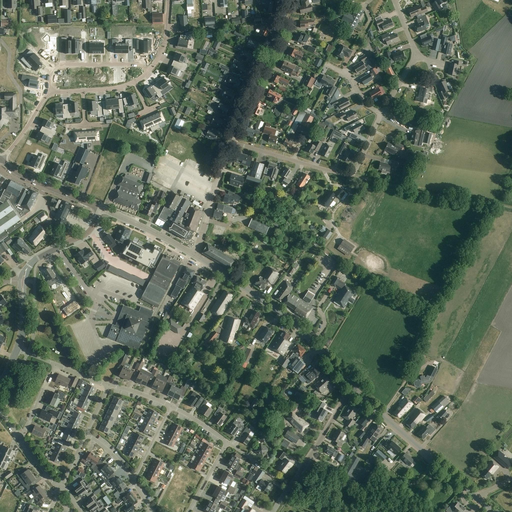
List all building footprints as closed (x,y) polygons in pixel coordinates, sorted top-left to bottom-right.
[(7,9),(16,9),(16,0),(8,0),(8,4),(7,4),(7,9)] [(42,7),(39,7),(39,2),(38,2),(37,0),(29,0),(30,2),(31,2),(31,5),(30,5),(31,10),(36,10),(36,16),(43,16),(42,7)] [(86,0),(87,0),(87,3),(87,5),(92,4),(93,4),(93,7),(92,7),(93,13),(96,13),(96,9),(95,7),(96,7),(96,4),(96,0),(86,0)] [(309,6),(308,0),(301,2),(302,7),(299,8),(301,15),(312,12),(310,5),(309,6)] [(447,4),(445,1),(444,0),(434,0),(436,2),(432,4),(436,11),(442,8),(443,8),(443,10),(448,9),(448,4),(447,4)] [(265,4),(264,7),(269,8),(268,12),(275,13),(276,7),(277,3),(270,2),(270,3),(266,2),(265,4)] [(419,6),(408,10),(411,17),(417,15),(422,13),(422,14),(428,12),(425,7),(420,9),(419,6)] [(363,12),(356,8),(352,16),(346,13),(342,19),(349,23),(344,31),(351,35),(363,12)] [(153,23),(163,23),(163,14),(152,14),(153,23)] [(49,25),(58,24),(57,16),(48,16),(49,25)] [(188,31),(187,16),(179,16),(180,32),(188,31)] [(418,33),(427,29),(425,25),(429,24),(426,16),(425,16),(423,17),(417,19),(419,24),(415,25),(418,33)] [(205,18),(205,27),(215,26),(215,17),(205,18)] [(383,22),(382,19),(375,22),(378,27),(380,32),(384,31),(393,27),(390,19),(383,22)] [(268,29),(270,25),(267,23),(265,27),(262,26),(260,30),(262,31),(263,32),(261,35),(266,37),(270,30),(268,29)] [(41,54),(47,60),(50,56),(50,51),(56,51),(56,36),(50,36),(47,33),(42,38),(47,43),(47,49),(45,49),(41,54)] [(306,35),(305,37),(298,34),(295,41),(301,44),(302,41),(306,43),(308,39),(309,36),(306,35)] [(389,37),(388,34),(381,37),(383,42),(385,41),(387,45),(399,40),(397,34),(389,37)] [(426,34),(420,36),(422,39),(421,40),(423,46),(429,44),(430,43),(431,44),(434,45),(435,40),(432,39),(430,36),(427,37),(426,34)] [(179,41),(178,47),(187,48),(189,41),(193,42),(194,38),(181,35),(180,39),(179,39),(179,41)] [(452,52),(453,52),(453,49),(452,48),(452,45),(446,44),(447,38),(443,37),(441,45),(444,45),(442,53),(447,54),(447,55),(448,56),(449,55),(450,55),(451,52),(452,52)] [(61,38),(61,47),(65,47),(65,54),(72,54),(72,42),(67,42),(67,38),(61,38)] [(217,38),(212,48),(217,50),(222,40),(217,38)] [(72,42),(72,54),(79,54),(79,47),(82,47),(82,39),(77,39),(77,42),(72,42)] [(112,40),(112,46),(116,46),(116,54),(122,54),(122,44),(119,44),(119,40),(112,40)] [(122,44),(122,54),(129,54),(129,46),(132,46),(132,40),(125,40),(125,44),(122,44)] [(137,40),(137,50),(140,50),(140,54),(144,54),(144,53),(148,53),(148,51),(148,47),(151,47),(151,40),(147,40),(147,42),(141,42),(141,40),(137,40)] [(247,46),(246,48),(249,49),(252,51),(254,52),(254,51),(255,52),(257,53),(259,53),(259,52),(260,50),(262,46),(261,45),(259,44),(257,43),(256,43),(254,42),(253,41),(250,40),(249,41),(248,43),(247,46)] [(349,58),(352,52),(348,50),(348,49),(341,45),(337,51),(338,52),(336,55),(342,59),(344,55),(349,58)] [(310,46),(307,51),(313,53),(315,55),(316,56),(316,55),(317,53),(316,53),(315,52),(315,53),(313,52),(315,49),(310,46)] [(246,60),(251,62),(254,57),(250,55),(250,54),(251,52),(241,47),(240,50),(244,52),(241,59),(245,61),(246,60)] [(300,60),(303,54),(297,52),(298,51),(291,48),(288,55),(295,58),(295,57),(300,60)] [(40,60),(32,51),(25,58),(28,61),(25,64),(30,69),(32,67),(37,71),(41,67),(37,62),(40,60)] [(405,58),(403,52),(391,55),(390,52),(384,54),(386,61),(393,58),(394,61),(405,58)] [(174,60),(173,63),(185,68),(185,69),(186,69),(187,65),(182,63),(185,57),(176,53),(174,58),(173,59),(173,60),(174,60)] [(357,74),(366,68),(363,63),(368,60),(365,55),(360,59),(362,62),(353,67),(357,74)] [(244,75),(247,69),(244,68),(244,67),(245,64),(238,61),(235,60),(233,63),(238,65),(235,71),(233,71),(232,73),(238,76),(238,75),(241,77),(242,74),(244,75)] [(295,67),(288,64),(288,63),(284,61),(283,64),(281,69),(288,72),(287,73),(291,75),(294,71),(298,73),(300,68),(296,66),(295,67)] [(461,66),(462,62),(456,61),(455,65),(450,64),(448,74),(456,76),(458,66),(461,66)] [(170,68),(167,72),(177,76),(179,70),(183,72),(185,69),(185,68),(173,63),(171,66),(170,66),(170,68)] [(372,78),(379,74),(375,68),(370,71),(372,74),(370,75),(369,74),(361,79),(364,85),(373,80),(372,78)] [(224,72),(224,74),(228,76),(225,82),(228,84),(232,86),(233,86),(238,88),(241,82),(238,81),(237,79),(238,77),(225,71),(224,72)] [(22,75),(21,80),(29,82),(28,87),(37,89),(38,85),(39,82),(37,81),(37,80),(37,79),(38,78),(30,76),(30,77),(22,75)] [(289,82),(274,75),(271,81),(277,84),(279,82),(287,86),(289,82)] [(318,79),(315,85),(321,88),(322,85),(325,86),(330,78),(328,76),(328,77),(324,75),(321,81),(318,79)] [(315,79),(309,77),(308,76),(303,86),(311,89),(315,79)] [(157,83),(155,85),(162,95),(164,94),(162,91),(169,86),(163,77),(159,81),(157,82),(157,83)] [(330,78),(325,86),(329,88),(325,94),(331,98),(333,94),(337,88),(333,86),(335,81),(332,80),(333,79),(330,78)] [(447,84),(445,81),(437,84),(441,92),(438,93),(442,101),(447,98),(445,93),(451,90),(452,88),(449,84),(448,83),(447,84)] [(220,84),(218,88),(225,92),(222,98),(225,99),(228,100),(229,99),(232,101),(235,95),(229,92),(230,89),(223,86),(220,84)] [(149,87),(145,91),(150,99),(157,95),(159,98),(163,96),(162,95),(155,85),(152,87),(152,86),(151,86),(149,87)] [(432,92),(433,87),(429,86),(428,89),(422,88),(420,98),(416,97),(415,101),(424,103),(425,99),(428,100),(429,92),(432,92)] [(373,100),(382,94),(378,87),(375,89),(375,90),(370,94),(373,100)] [(270,89),(267,95),(269,96),(272,97),(270,100),(276,103),(277,100),(279,101),(281,95),(270,89)] [(16,108),(16,95),(11,94),(6,94),(6,95),(5,100),(10,100),(10,108),(10,109),(8,109),(7,109),(6,109),(6,108),(0,107),(0,129),(4,122),(7,124),(8,121),(9,117),(18,117),(18,109),(16,109),(16,108)] [(125,99),(123,99),(125,106),(127,105),(128,105),(129,107),(136,104),(137,104),(136,102),(134,96),(134,95),(133,95),(126,97),(126,98),(125,99)] [(329,105),(327,108),(330,110),(332,107),(333,106),(333,107),(338,105),(340,109),(350,104),(347,99),(344,100),(338,103),(336,100),(334,95),(329,105)] [(214,97),(212,100),(219,103),(220,104),(217,111),(226,115),(227,113),(228,113),(229,111),(229,110),(230,108),(226,107),(226,106),(227,103),(220,100),(214,97)] [(116,99),(112,100),(113,110),(119,109),(120,113),(124,113),(122,99),(119,100),(118,99),(116,99)] [(106,102),(102,102),(104,115),(108,115),(108,110),(113,110),(112,100),(108,100),(106,100),(106,101),(106,102)] [(97,101),(89,102),(90,112),(98,111),(98,117),(102,116),(101,102),(100,102),(100,101),(99,101),(97,101)] [(70,105),(66,105),(67,118),(71,118),(71,113),(78,113),(78,103),(72,103),(70,103),(69,104),(70,104),(70,105)] [(259,108),(261,104),(258,103),(256,106),(255,106),(252,113),(258,116),(261,109),(259,108)] [(61,104),(55,105),(56,115),(63,114),(63,119),(67,118),(66,105),(63,105),(63,104),(62,104),(61,104)] [(357,117),(355,111),(346,116),(344,113),(339,116),(341,120),(346,118),(348,122),(357,117)] [(151,117),(150,117),(156,130),(161,128),(159,124),(165,121),(161,112),(156,114),(151,117)] [(308,128),(313,118),(302,112),(297,122),(301,123),(300,124),(308,128)] [(221,127),(224,121),(221,120),(220,119),(221,117),(214,113),(213,116),(214,117),(211,124),(215,126),(216,125),(221,127)] [(145,119),(140,121),(144,130),(150,128),(152,132),(156,130),(150,117),(145,119)] [(332,122),(334,127),(346,122),(345,119),(340,121),(338,117),(335,118),(336,121),(332,122)] [(43,126),(42,129),(53,135),(54,136),(56,132),(51,129),(54,124),(45,119),(43,123),(42,125),(42,126),(43,126)] [(181,130),(185,122),(178,119),(174,127),(181,130)] [(261,130),(264,123),(258,121),(255,128),(257,128),(256,130),(255,130),(255,131),(247,128),(245,134),(253,138),(254,134),(259,136),(260,132),(260,130),(261,130)] [(293,123),(289,132),(293,135),(298,126),(293,123)] [(363,129),(361,123),(354,127),(353,124),(351,126),(355,133),(363,129)] [(215,141),(218,135),(211,131),(213,128),(206,125),(203,131),(207,133),(205,137),(208,138),(209,137),(215,141)] [(265,127),(263,133),(270,135),(270,136),(268,142),(276,144),(278,137),(274,136),(275,131),(276,130),(265,127)] [(412,133),(410,141),(415,142),(414,145),(422,147),(425,132),(425,131),(425,130),(416,128),(415,133),(412,133)] [(38,133),(36,138),(45,142),(48,136),(52,138),(53,135),(42,129),(40,132),(39,131),(39,132),(38,133)] [(352,139),(355,134),(347,130),(344,135),(352,139)] [(86,132),(87,144),(92,143),(91,142),(99,141),(98,131),(92,132),(86,132)] [(77,133),(74,133),(74,135),(75,139),(75,143),(82,143),(82,144),(86,144),(86,142),(86,134),(86,132),(81,133),(77,133)] [(298,145),(300,141),(292,136),(289,141),(286,140),(284,144),(291,148),(294,143),(298,145)] [(318,152),(322,144),(317,141),(314,146),(310,144),(306,151),(312,154),(314,150),(318,152)] [(401,152),(404,146),(396,142),(394,147),(388,144),(385,150),(394,155),(397,150),(401,152)] [(328,158),(331,152),(333,148),(327,145),(322,155),(328,158)] [(80,147),(74,161),(77,162),(83,165),(85,160),(89,151),(80,147)] [(353,155),(348,152),(346,151),(343,155),(345,156),(343,159),(349,163),(351,159),(353,160),(357,153),(355,152),(353,155)] [(249,167),(252,158),(248,156),(239,153),(237,160),(241,161),(241,164),(249,167)] [(32,156),(29,163),(30,163),(30,165),(35,168),(37,169),(37,168),(41,169),(46,156),(42,154),(41,158),(34,155),(33,157),(32,156)] [(55,163),(50,174),(56,177),(58,177),(59,175),(63,176),(69,163),(65,161),(62,166),(55,163)] [(391,165),(384,163),(380,162),(379,170),(382,171),(381,174),(386,175),(387,172),(389,172),(390,166),(396,168),(397,162),(391,161),(391,165)] [(259,180),(264,165),(255,163),(251,177),(259,180)] [(276,179),(278,172),(275,171),(277,165),(269,163),(267,169),(270,170),(268,176),(276,179)] [(74,177),(71,182),(74,183),(79,185),(81,180),(85,178),(88,170),(79,166),(77,171),(79,172),(79,173),(74,171),(72,176),(74,177)] [(282,186),(285,188),(286,186),(286,187),(289,182),(286,180),(287,179),(287,180),(292,171),(286,168),(281,176),(285,178),(281,184),(283,185),(282,186)] [(144,182),(149,184),(152,174),(148,173),(144,182)] [(301,189),(309,177),(304,173),(299,181),(297,179),(294,184),(301,189)] [(242,186),(245,178),(232,174),(229,181),(230,182),(229,184),(238,187),(239,184),(242,186)] [(248,176),(246,182),(256,185),(260,186),(262,181),(248,176)] [(140,195),(143,188),(144,186),(121,177),(117,186),(121,187),(119,190),(114,202),(126,207),(126,206),(138,211),(142,201),(136,199),(138,195),(140,195)] [(28,191),(23,189),(23,188),(11,181),(7,190),(5,189),(0,199),(0,201),(4,204),(0,206),(0,242),(24,225),(22,221),(18,224),(17,223),(20,220),(19,219),(30,211),(20,206),(28,191)] [(20,206),(30,211),(36,200),(35,199),(38,193),(30,189),(29,192),(28,191),(20,206)] [(340,200),(345,194),(339,189),(334,195),(330,191),(324,198),(322,201),(322,202),(328,207),(329,206),(331,208),(332,206),(333,207),(336,204),(332,201),(336,197),(340,200)] [(156,198),(158,199),(163,201),(166,193),(159,190),(156,198)] [(180,197),(172,193),(158,218),(165,222),(165,223),(167,224),(168,224),(170,225),(170,226),(169,229),(169,231),(185,240),(185,239),(188,241),(191,240),(195,232),(203,212),(200,211),(201,209),(182,198),(183,197),(181,196),(180,197)] [(225,194),(223,201),(227,202),(227,203),(233,205),(234,202),(238,203),(240,196),(234,195),(233,196),(225,194)] [(57,200),(53,198),(51,203),(55,204),(54,206),(53,207),(54,207),(53,209),(54,210),(54,211),(56,212),(58,209),(58,210),(62,201),(57,199),(57,200)] [(65,223),(66,220),(65,220),(72,205),(63,202),(57,216),(55,220),(57,224),(57,225),(62,228),(65,223)] [(156,211),(159,205),(154,202),(152,205),(147,203),(142,213),(150,216),(153,210),(156,211)] [(232,208),(223,205),(221,206),(221,207),(217,206),(217,210),(216,210),(215,210),(215,211),(213,212),(213,213),(214,214),(213,218),(221,220),(223,212),(231,214),(232,208)] [(42,223),(49,217),(45,212),(34,219),(37,224),(41,221),(42,223)] [(266,235),(270,227),(252,219),(249,227),(266,235)] [(43,240),(49,234),(40,226),(32,234),(33,235),(29,240),(36,246),(42,239),(43,240)] [(126,238),(130,230),(122,226),(120,230),(119,230),(114,239),(124,245),(127,239),(126,238)] [(325,239),(331,231),(326,228),(321,236),(325,239)] [(103,238),(107,244),(108,245),(109,246),(111,245),(113,243),(114,242),(108,235),(107,235),(105,237),(105,238),(104,238),(103,238)] [(8,246),(13,242),(10,237),(4,241),(8,246)] [(32,250),(25,245),(26,244),(20,238),(12,247),(18,252),(21,249),(28,255),(32,250)] [(348,257),(355,247),(344,239),(337,249),(348,257)] [(130,240),(122,254),(123,254),(124,253),(148,265),(149,263),(154,266),(162,250),(163,249),(159,248),(155,245),(152,251),(151,251),(147,249),(146,249),(144,248),(137,245),(138,244),(133,241),(133,242),(130,240)] [(0,248),(1,248),(4,253),(9,249),(4,242),(0,245),(0,248)] [(231,271),(237,262),(208,244),(202,253),(231,271)] [(75,256),(82,265),(90,260),(89,259),(94,255),(89,249),(85,252),(83,250),(75,256)] [(164,256),(143,298),(141,300),(158,309),(181,264),(181,263),(177,261),(177,262),(164,256)] [(290,277),(299,266),(295,263),(287,275),(290,277)] [(195,272),(186,267),(182,273),(176,286),(171,296),(176,299),(182,289),(183,290),(186,285),(187,285),(189,280),(190,281),(195,272)] [(272,285),(279,274),(268,267),(261,277),(260,277),(255,284),(264,289),(268,283),(272,285)] [(44,271),(44,272),(46,275),(45,276),(48,280),(46,281),(49,285),(50,286),(52,285),(58,281),(52,271),(51,272),(49,268),(47,269),(46,269),(44,270),(44,271)] [(207,283),(199,278),(197,276),(191,286),(191,287),(181,302),(194,310),(204,295),(201,293),(207,283)] [(331,285),(335,288),(336,287),(340,289),(337,294),(339,295),(338,297),(337,296),(334,302),(340,305),(339,306),(343,308),(348,301),(353,304),(355,300),(351,297),(354,292),(345,286),(346,285),(340,281),(340,279),(336,277),(331,285)] [(283,303),(294,287),(285,281),(279,290),(280,291),(276,298),(283,303)] [(227,304),(233,296),(225,291),(220,300),(218,299),(210,312),(220,318),(228,305),(227,304)] [(313,298),(306,294),(303,300),(309,304),(313,298)] [(284,303),(294,309),(295,312),(305,319),(312,308),(308,306),(308,307),(298,300),(298,299),(293,296),(293,297),(289,295),(284,303)] [(140,312),(126,306),(121,318),(119,318),(117,322),(119,323),(116,328),(112,327),(108,337),(138,350),(153,312),(142,307),(140,312)] [(242,328),(247,330),(247,329),(248,330),(250,327),(254,329),(258,321),(257,321),(260,315),(253,311),(250,317),(250,318),(249,320),(246,319),(244,324),(242,328)] [(201,323),(206,316),(201,312),(196,319),(201,323)] [(236,333),(240,320),(229,317),(225,330),(224,329),(220,341),(232,344),(235,333),(236,333)] [(183,328),(170,319),(166,326),(178,334),(183,328)] [(261,334),(259,337),(258,338),(266,343),(273,332),(266,327),(262,333),(261,334)] [(207,348),(219,335),(213,330),(203,342),(204,343),(203,345),(207,348)] [(287,341),(290,336),(283,331),(279,336),(278,335),(270,348),(282,356),(291,344),(287,341)] [(300,357),(305,350),(298,344),(293,352),(290,355),(291,355),(289,358),(292,360),(287,366),(288,366),(294,371),(295,372),(297,374),(305,364),(298,358),(299,356),(300,357)] [(141,384),(147,371),(142,369),(144,363),(142,362),(138,370),(140,371),(136,381),(141,384)] [(124,366),(119,376),(124,379),(128,369),(130,365),(125,363),(124,366)] [(315,371),(318,368),(315,365),(309,371),(309,370),(309,371),(306,375),(305,374),(302,377),(306,381),(307,381),(311,377),(313,375),(316,372),(315,371)] [(433,380),(438,369),(432,366),(427,377),(433,380)] [(311,377),(307,381),(309,384),(322,373),(318,368),(315,371),(316,372),(313,375),(311,377)] [(128,369),(124,379),(129,381),(134,372),(128,369)] [(151,375),(152,374),(147,371),(141,384),(146,386),(151,376),(151,375)] [(72,380),(59,374),(55,382),(67,387),(68,385),(74,387),(78,379),(73,377),(72,380)] [(157,390),(163,376),(158,374),(157,378),(156,378),(152,388),(157,390)] [(167,382),(168,379),(163,376),(157,390),(162,392),(167,382)] [(329,390),(334,386),(331,383),(325,376),(314,386),(321,394),(328,389),(329,390)] [(415,380),(413,383),(414,386),(417,388),(420,388),(421,385),(421,384),(432,382),(433,380),(427,377),(426,378),(424,379),(423,377),(420,377),(421,381),(418,380),(415,380)] [(85,390),(94,394),(97,388),(88,384),(88,383),(83,381),(82,383),(87,385),(85,388),(85,390)] [(173,398),(177,388),(174,387),(176,384),(173,382),(173,383),(170,382),(170,383),(167,389),(170,390),(168,395),(173,398)] [(85,390),(85,388),(81,386),(80,389),(84,391),(83,394),(82,395),(91,399),(94,394),(85,390)] [(177,388),(173,398),(178,400),(181,395),(184,397),(187,389),(184,387),(182,386),(180,390),(177,388)] [(62,400),(65,394),(59,391),(57,394),(51,392),(49,396),(50,397),(47,403),(54,406),(57,398),(62,400)] [(426,403),(435,394),(432,391),(423,401),(426,403)] [(80,400),(89,405),(91,399),(82,395),(83,394),(78,392),(77,394),(82,396),(80,400)] [(194,406),(197,408),(203,399),(194,392),(188,401),(190,402),(188,404),(193,408),(194,406)] [(285,392),(282,396),(288,400),(291,397),(285,392)] [(277,404),(281,398),(277,395),(273,401),(277,404)] [(437,414),(450,403),(444,396),(432,407),(437,414)] [(121,407),(122,406),(123,403),(128,405),(129,402),(124,400),(123,401),(115,397),(112,403),(121,407)] [(269,405),(272,401),(266,397),(263,401),(269,405)] [(255,398),(249,407),(253,410),(259,401),(255,398)] [(406,412),(413,405),(405,398),(399,405),(400,406),(394,413),(399,418),(405,411),(406,412)] [(413,404),(417,407),(421,401),(417,398),(413,404)] [(86,410),(89,405),(80,400),(78,405),(73,402),(72,405),(77,407),(77,406),(86,410)] [(207,417),(213,410),(206,405),(207,403),(205,401),(201,407),(203,408),(200,413),(207,417)] [(322,421),(328,411),(323,408),(325,405),(319,401),(313,410),(316,412),(314,416),(322,421)] [(126,408),(122,406),(121,407),(112,403),(109,408),(119,412),(119,411),(120,408),(125,410),(126,408)] [(351,429),(354,424),(355,422),(351,419),(358,410),(351,405),(345,414),(344,413),(342,416),(348,420),(345,424),(351,429)] [(72,417),(81,421),(84,416),(75,411),(71,408),(70,410),(74,413),(73,416),(72,417)] [(123,413),(119,411),(119,412),(109,408),(107,414),(116,418),(116,417),(118,413),(122,416),(123,413)] [(220,426),(227,417),(220,413),(222,410),(219,408),(215,414),(218,416),(214,421),(220,426)] [(420,423),(426,416),(417,408),(413,413),(415,414),(406,424),(412,429),(419,422),(420,423)] [(147,414),(156,419),(159,413),(150,409),(148,413),(144,411),(143,414),(147,415),(147,414)] [(56,417),(58,413),(52,410),(50,413),(43,410),(39,417),(50,422),(52,416),(56,417)] [(443,419),(448,413),(444,410),(438,416),(443,419)] [(298,418),(292,412),(286,419),(301,433),(308,425),(300,417),(298,418)] [(72,417),(73,416),(68,414),(67,416),(72,418),(70,421),(69,422),(79,426),(81,421),(72,417)] [(113,423),(114,422),(115,419),(120,421),(121,419),(116,417),(116,418),(107,414),(104,419),(113,423)] [(153,424),(156,419),(147,414),(147,415),(145,418),(142,417),(141,419),(144,421),(144,420),(153,424)] [(427,423),(434,418),(432,415),(425,420),(427,423)] [(358,419),(355,422),(354,424),(357,426),(359,423),(361,425),(359,428),(362,431),(367,425),(366,424),(369,421),(364,416),(360,421),(358,419)] [(67,428),(76,432),(79,426),(69,422),(70,421),(65,419),(64,421),(69,423),(67,427),(67,428)] [(118,424),(114,422),(113,423),(104,419),(102,424),(111,429),(113,424),(117,426),(118,424)] [(142,425),(150,429),(153,424),(144,420),(144,421),(142,424),(139,422),(138,424),(141,426),(142,425)] [(235,421),(233,424),(232,423),(230,426),(231,427),(227,431),(234,436),(238,431),(240,433),(244,427),(235,421)] [(180,432),(181,431),(183,428),(174,423),(172,428),(180,432)] [(67,428),(67,427),(63,424),(62,427),(66,429),(64,433),(73,437),(76,432),(67,428)] [(109,433),(111,429),(102,424),(99,430),(108,434),(108,435),(112,437),(113,435),(109,433)] [(382,429),(376,424),(373,427),(372,426),(365,435),(366,435),(360,444),(364,447),(369,438),(374,442),(378,437),(377,436),(379,433),(379,434),(383,429),(382,429)] [(429,424),(426,428),(425,426),(418,434),(424,439),(428,434),(430,436),(435,430),(429,424)] [(148,434),(150,429),(142,425),(141,426),(140,429),(136,427),(135,429),(139,431),(139,430),(148,434)] [(43,429),(35,426),(32,433),(43,437),(46,431),(49,432),(51,429),(44,427),(43,429)] [(249,434),(253,429),(250,427),(249,429),(246,428),(243,433),(245,435),(241,441),(246,445),(252,437),(249,434)] [(169,433),(178,438),(180,434),(182,435),(183,433),(181,431),(180,432),(172,428),(169,433)] [(340,447),(343,443),(341,441),(345,434),(338,430),(332,439),(336,441),(334,444),(340,447)] [(296,444),(300,438),(289,431),(285,436),(296,444)] [(71,443),(73,437),(64,433),(62,437),(58,435),(57,437),(62,440),(62,439),(71,443)] [(133,438),(141,442),(144,437),(135,433),(133,438)] [(175,442),(176,441),(178,438),(169,433),(167,438),(175,442)] [(265,444),(269,438),(263,434),(259,440),(265,444)] [(139,448),(141,442),(133,438),(130,443),(139,448)] [(178,442),(176,441),(175,442),(167,438),(164,443),(173,447),(175,444),(177,445),(178,442)] [(390,443),(387,441),(383,447),(387,451),(388,450),(395,455),(401,449),(392,441),(390,443)] [(55,449),(64,453),(66,448),(58,443),(56,448),(52,446),(51,448),(55,450),(55,449)] [(127,449),(136,453),(139,448),(130,443),(127,449)] [(202,447),(211,452),(213,447),(205,443),(203,446),(202,447)] [(271,457),(268,455),(268,454),(266,452),(268,449),(261,444),(255,451),(263,457),(264,455),(265,456),(264,458),(268,461),(271,457)] [(202,447),(203,446),(200,445),(199,447),(201,449),(200,451),(199,452),(208,457),(211,452),(202,447)] [(340,463),(340,462),(342,463),(346,458),(339,453),(339,452),(328,446),(325,452),(335,458),(335,459),(340,463)] [(61,458),(64,453),(55,449),(55,450),(53,453),(50,451),(49,454),(52,455),(53,454),(61,458)] [(133,458),(136,453),(127,449),(125,454),(133,458)] [(199,452),(200,451),(197,450),(196,452),(198,454),(196,457),(205,462),(208,457),(199,452)] [(285,459),(283,457),(286,453),(281,450),(277,456),(282,459),(284,460),(279,468),(286,473),(293,463),(285,458),(285,459)] [(378,450),(374,454),(382,461),(386,457),(378,450)] [(499,451),(494,458),(508,469),(511,463),(511,461),(508,458),(507,459),(504,457),(505,456),(499,451)] [(90,463),(95,455),(91,452),(90,454),(87,452),(81,460),(84,462),(85,459),(86,460),(84,463),(86,465),(88,462),(90,463)] [(405,453),(400,459),(408,466),(409,465),(412,467),(416,463),(413,461),(414,460),(405,453)] [(59,464),(61,458),(53,454),(52,455),(51,458),(47,457),(46,459),(50,461),(50,460),(59,464)] [(230,460),(238,464),(242,457),(236,454),(235,456),(233,455),(230,460)] [(95,455),(90,463),(93,465),(91,468),(93,469),(93,470),(95,472),(95,471),(101,464),(97,462),(99,460),(100,458),(95,455)] [(202,467),(205,462),(196,457),(194,461),(192,460),(190,462),(193,463),(193,462),(202,467)] [(156,459),(153,464),(162,468),(163,467),(164,464),(165,463),(156,459)] [(230,460),(227,465),(235,469),(237,471),(238,470),(239,471),(241,466),(238,464),(230,460)] [(351,460),(342,476),(347,479),(346,481),(353,485),(354,483),(356,484),(359,478),(352,474),(352,473),(358,464),(351,460)] [(492,475),(500,467),(491,460),(484,468),(485,469),(481,475),(487,480),(491,474),(492,475)] [(200,472),(202,467),(193,462),(193,463),(191,467),(200,472)] [(95,472),(93,473),(94,474),(95,473),(96,473),(97,473),(99,475),(102,472),(104,474),(111,468),(107,464),(105,465),(103,467),(101,464),(95,471),(95,472)] [(153,464),(151,469),(160,473),(161,470),(164,471),(165,468),(164,468),(163,467),(162,468),(153,464)] [(334,473),(338,468),(330,464),(327,469),(334,473)] [(104,474),(101,477),(103,479),(104,481),(104,482),(106,484),(107,483),(112,479),(109,477),(112,474),(114,472),(111,468),(104,474)] [(151,469),(148,473),(157,478),(156,479),(159,481),(160,478),(158,477),(160,473),(151,469)] [(257,484),(265,473),(260,469),(252,480),(257,484)] [(25,480),(32,475),(28,470),(23,473),(21,471),(16,475),(20,479),(19,480),(21,483),(25,480)] [(7,480),(14,475),(11,471),(5,476),(7,480)] [(223,475),(230,480),(233,475),(225,471),(223,475)] [(157,478),(148,473),(146,478),(155,483),(156,479),(157,478)] [(31,487),(34,485),(37,483),(35,480),(36,480),(32,475),(25,480),(21,483),(24,486),(25,486),(28,490),(31,487)] [(223,475),(220,480),(230,486),(233,481),(230,480),(223,475)] [(116,488),(123,482),(119,477),(114,481),(112,479),(107,483),(111,487),(113,485),(116,488)] [(78,485),(73,488),(77,493),(84,488),(86,486),(84,483),(83,482),(84,481),(82,478),(77,482),(78,485)] [(266,482),(261,479),(258,485),(262,488),(261,488),(267,492),(272,485),(266,481),(266,482)] [(116,495),(115,496),(117,499),(122,494),(123,494),(121,491),(123,490),(127,487),(123,482),(116,488),(118,491),(115,493),(116,495)] [(34,497),(43,490),(39,485),(33,490),(35,492),(32,494),(34,497)] [(227,492),(227,491),(218,486),(215,491),(226,497),(228,492),(227,492)] [(227,491),(227,492),(228,492),(233,495),(233,494),(235,490),(236,489),(230,486),(227,491)] [(84,488),(77,493),(80,498),(85,494),(87,496),(92,493),(89,488),(86,490),(84,488)] [(43,490),(34,497),(36,500),(39,498),(41,500),(37,503),(39,506),(44,502),(48,499),(46,496),(47,495),(46,494),(47,494),(47,493),(46,491),(45,491),(44,492),(43,490)] [(215,491),(213,496),(222,501),(223,501),(226,497),(215,491)] [(117,499),(115,500),(119,504),(123,501),(125,504),(126,503),(134,497),(133,497),(134,496),(134,495),(132,493),(131,492),(130,493),(130,492),(127,495),(124,497),(122,494),(117,499)] [(85,504),(88,508),(98,501),(96,499),(96,498),(93,494),(88,497),(90,500),(85,504)] [(127,507),(124,509),(126,511),(130,511),(135,508),(133,506),(138,502),(137,501),(138,501),(138,500),(136,497),(135,497),(134,498),(134,497),(126,503),(125,504),(127,507)] [(253,511),(255,511),(247,505),(249,503),(244,499),(239,506),(240,507),(246,511),(245,511),(253,511)] [(100,504),(98,501),(88,508),(91,511),(93,511),(97,509),(99,511),(104,508),(100,504)] [(210,501),(207,506),(218,511),(220,508),(217,507),(218,505),(210,501)] [(25,511),(37,511),(38,511),(32,509),(34,506),(27,503),(24,511),(25,511)] [(461,506),(458,503),(454,506),(452,504),(446,511),(447,511),(453,511),(468,511),(465,509),(461,506)]
